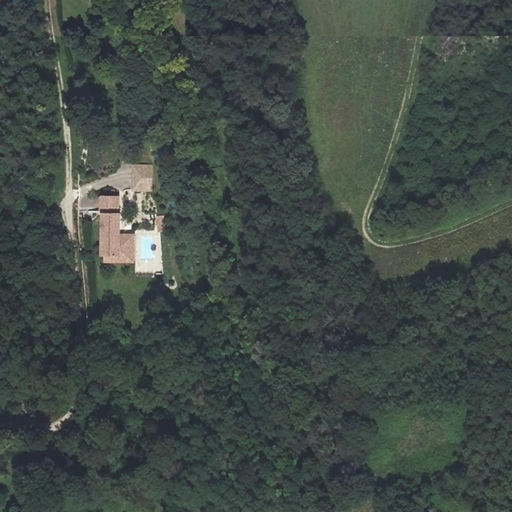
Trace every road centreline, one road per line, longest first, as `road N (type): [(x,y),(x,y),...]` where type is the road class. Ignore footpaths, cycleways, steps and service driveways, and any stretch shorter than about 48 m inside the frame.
road 1 (residential): [(69,172),(78,372),(71,405),(35,422),(0,424)]
road 2 (track): [(50,0),(69,172)]
